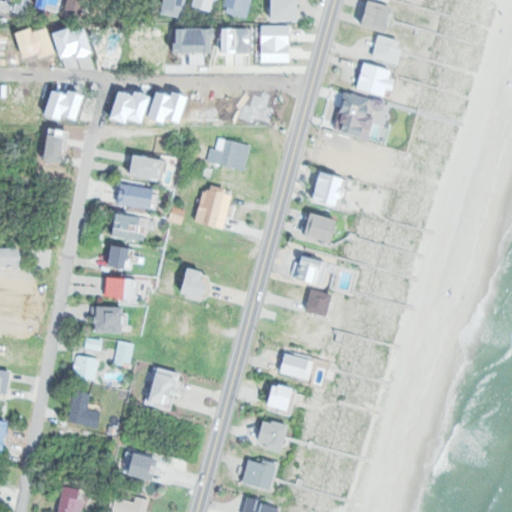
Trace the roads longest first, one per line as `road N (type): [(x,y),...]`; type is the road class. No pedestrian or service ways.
road 1 (secondary): [(194,511),(333,0)]
road 2 (residential): [(19,511),(85,154),(112,80)]
road 3 (residential): [(308,89),(275,79),(0,72)]
